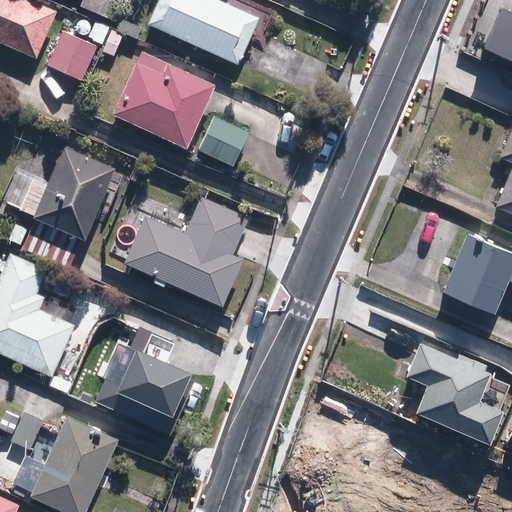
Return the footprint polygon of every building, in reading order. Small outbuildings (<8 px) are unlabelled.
[(33,0),(0,0),(0,38),(43,57),(62,12),(33,0)] [(129,0),(86,0),(84,5),(120,21),(129,0)] [(229,0),(161,0),(152,22),(245,64),(267,16),(229,0)] [(88,81),(105,45),(68,27),(51,63),(88,81)] [(194,147),(222,77),(144,45),(116,115),(194,147)] [(212,130),(202,149),(236,166),(245,147),(212,130)] [(511,133),(502,156),(511,160),(511,170),(497,204),(511,210),(511,133)] [(73,263),(85,235),(90,237),(120,168),(67,145),(50,186),(31,178),(18,207),(37,215),(25,243),(73,263)] [(236,253),(252,215),(203,195),(189,228),(147,211),(125,261),(227,303),(246,257),(236,253)] [(511,247),(469,230),(446,288),(498,309),(511,276),(511,247)] [(0,280),(0,350),(57,375),(82,316),(34,296),(47,265),(13,250),(0,281),(0,280)] [(493,370),(422,340),(409,372),(430,381),(419,406),(492,437),(505,407),(482,397),(493,370)] [(359,469),(378,416),(325,396),(305,449),(359,469)] [(74,511),(90,511),(128,424),(75,401),(35,496),(74,511)] [(48,418),(27,409),(14,439),(34,448),(48,418)] [(433,511),(436,505),(402,490),(394,507),(341,483),(328,511),(433,511)] [(0,511),(20,511),(25,503),(0,490),(0,511)]
